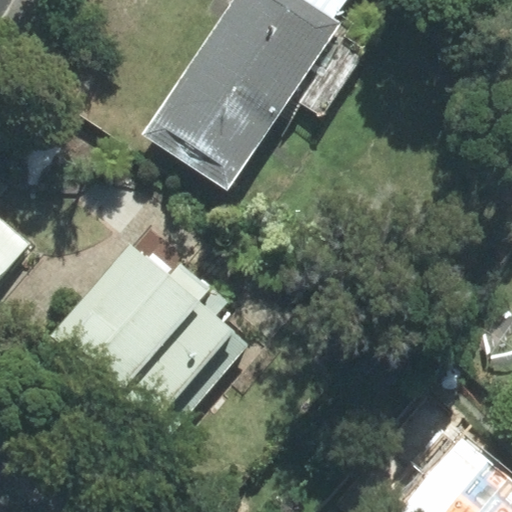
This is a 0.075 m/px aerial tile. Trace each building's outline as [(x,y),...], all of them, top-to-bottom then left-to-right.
[(345,33),(297,0),(241,0),(144,142),(229,201),(345,33)] [(0,286),(30,250),(0,224),(0,286)] [(236,340),(143,260),(61,356),(154,436),(236,340)] [(0,511),(82,511),(0,440),(0,511)] [(511,511),(511,490),(492,511),(511,511)]
